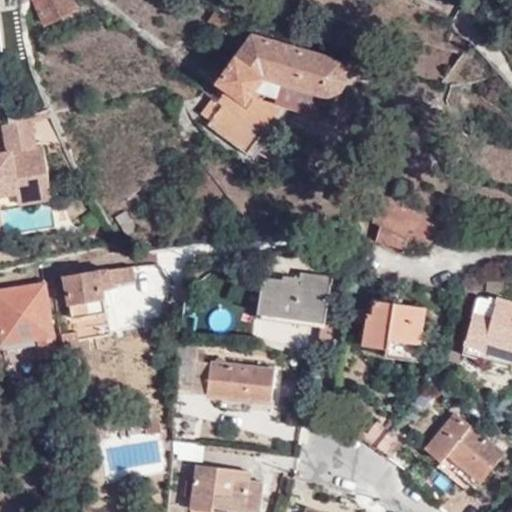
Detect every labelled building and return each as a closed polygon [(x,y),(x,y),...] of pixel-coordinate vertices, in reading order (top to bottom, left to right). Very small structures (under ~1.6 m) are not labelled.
[(78,10),(72,0),(34,0),(33,1),(44,26),(78,10)] [(245,33),(216,12),(209,22),(231,36),(227,40),(235,46),(245,33)] [(282,85),(321,96),(322,93),(330,94),(337,94),(344,89),(349,84),(346,72),(364,77),(363,81),(368,82),(373,64),(345,56),(342,66),(330,63),(332,60),(252,36),(219,84),(247,105),(256,93),(279,97),(282,85)] [(314,118),(321,96),(282,85),(279,97),(276,108),(314,118)] [(224,108),(213,100),(203,116),(213,122),(210,126),(250,154),(262,137),(235,117),(233,122),(220,113),(224,108)] [(8,124),(24,119),(24,111),(7,113),(8,124)] [(5,128),(34,119),(33,116),(24,119),(8,124),(4,126),(5,128)] [(18,190),(51,185),(45,149),(38,150),(34,119),(5,128),(9,155),(0,156),(0,199),(19,197),(18,190)] [(0,156),(9,155),(8,148),(0,148),(0,156)] [(442,229),(344,181),(334,202),(374,221),(372,224),(382,228),(376,241),(413,252),(415,249),(429,247),(442,229)] [(21,205),(54,199),(51,185),(18,190),(19,197),(21,205)] [(138,228),(128,212),(118,218),(128,234),(138,228)] [(189,277),(196,261),(163,265),(166,280),(189,277)] [(133,268),(65,277),(69,306),(103,302),(102,292),(117,290),(116,284),(135,281),(133,268)] [(332,278),(301,274),(299,279),(285,277),(284,281),(265,279),(259,313),(326,322),(332,278)] [(511,277),(488,277),(487,293),(511,293),(511,277)] [(46,282),(0,288),(0,333),(1,342),(38,337),(40,356),(57,353),(46,282)] [(488,342),(511,348),(511,303),(499,300),(498,304),(481,299),(469,344),(486,348),(488,342)] [(103,302),(69,306),(71,319),(105,315),(103,302)] [(392,341),(421,345),(427,310),(377,304),(375,316),(370,315),(365,347),(390,351),(392,341)] [(259,322),(258,335),(302,340),(304,327),(259,322)] [(60,335),(61,347),(77,345),(75,333),(60,335)] [(179,340),(174,389),(192,392),(194,364),(196,364),(198,342),(179,340)] [(420,355),(421,345),(392,341),(390,351),(420,355)] [(511,358),(511,348),(488,342),(486,348),(469,344),(466,353),(490,361),(492,353),(511,358)] [(5,378),(35,373),(33,360),(3,365),(5,378)] [(194,364),(192,392),(208,394),(208,397),(273,403),(276,372),(196,364),(194,364)] [(449,381),(437,373),(428,385),(440,392),(449,381)] [(505,456),(457,416),(428,451),(445,464),(450,457),(484,484),(505,456)] [(394,431),(397,427),(383,417),(364,441),(376,450),(394,431)] [(394,431),(376,450),(390,460),(406,441),(394,431)] [(250,481),(251,474),(199,466),(192,510),(210,511),(212,511),(213,507),(247,511),(259,511),(264,484),(250,481)] [(294,488),(291,495),(311,500),(314,484),(296,480),(294,488)] [(358,498),(345,493),(340,505),(355,510),(358,498)]
